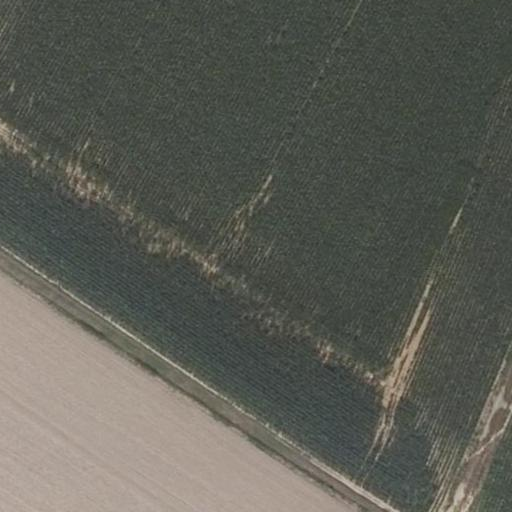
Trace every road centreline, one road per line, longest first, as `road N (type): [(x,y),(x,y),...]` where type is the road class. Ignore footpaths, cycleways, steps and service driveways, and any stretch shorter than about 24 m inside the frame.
road 1 (track): [(0,261),(374,511)]
road 2 (track): [(511,361),(447,511)]
